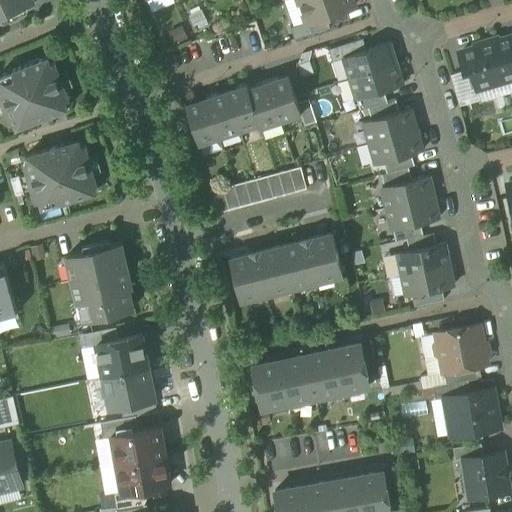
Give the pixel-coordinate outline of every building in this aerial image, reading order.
[(0,0),(0,15),(34,1),(33,0),(0,0)] [(353,6),(351,0),(298,0),(307,21),(307,23),(326,16),(353,6)] [(290,28),(294,39),(330,28),(326,16),(307,23),(307,21),(290,28)] [(471,69),(477,89),(511,78),(511,58),(511,57),(511,37),(497,42),(497,39),(476,45),(476,48),(460,53),(465,71),(471,69)] [(328,50),(332,62),(344,58),(343,58),(366,50),(363,39),(328,50)] [(344,58),(350,78),(396,64),(389,43),(366,50),(343,58),(344,58)] [(13,121),(16,128),(67,108),(64,101),(69,100),(54,62),(50,64),(47,57),(0,75),(0,99),(9,123),(13,121)] [(402,85),(396,64),(350,78),(357,99),(383,91),(402,85)] [(453,75),(462,106),(481,100),(477,89),(471,69),(465,71),(453,75)] [(288,76),(267,83),(280,121),(301,114),(288,76)] [(259,128),(280,121),(267,83),(248,89),(247,89),(259,124),(258,124),(259,128)] [(239,130),(258,124),(259,124),(247,89),(248,89),(247,85),(226,92),(239,130)] [(357,99),(360,111),(387,102),(383,91),(357,99)] [(219,137),(239,130),(226,92),(206,99),(219,137)] [(198,144),(219,137),(206,99),(186,106),(198,144)] [(368,108),(371,120),(399,112),(396,100),(368,108)] [(364,122),(370,143),(416,130),(410,109),(399,112),(371,120),(364,122)] [(422,151),(416,130),(370,143),(376,164),(383,162),(411,154),(422,151)] [(39,201),(41,208),(94,193),(92,185),(96,184),(85,146),(80,147),(78,140),(26,155),(28,162),(23,164),(34,202),(39,201)] [(383,162),(386,174),(414,166),(411,154),(383,162)] [(295,193),(306,190),(300,167),(289,170),(295,193)] [(409,168),(386,174),(381,175),(384,187),(411,180),(409,168)] [(284,195),(295,193),(289,170),(278,173),(284,195)] [(273,198),(284,195),(278,173),(267,176),(273,198)] [(262,201),(273,198),(267,176),(256,179),(262,201)] [(382,187),(387,208),(434,197),(428,176),(411,180),(384,187),(382,187)] [(251,204),(262,201),(256,179),(245,182),(251,204)] [(240,207),(251,204),(245,182),(234,185),(240,207)] [(229,210),(240,207),(234,185),(223,188),(229,210)] [(218,213),(229,210),(223,188),(212,191),(218,213)] [(439,218),(434,197),(387,208),(392,230),(420,223),(439,218)] [(392,230),(395,241),(423,235),(420,223),(392,230)] [(313,239),(307,241),(317,282),(343,276),(332,233),(313,238),(313,239)] [(406,239),(409,251),(436,245),(434,233),(406,239)] [(291,288),(317,282),(307,241),(301,243),(300,241),(281,246),(291,288)] [(397,253),(402,274),(449,265),(444,243),(436,245),(409,251),(397,253)] [(89,301),(93,318),(133,308),(126,279),(129,279),(121,244),(66,257),(77,303),(89,301)] [(266,295),(291,288),(281,246),(261,250),(262,252),(256,254),(266,295)] [(240,301),(266,295),(256,254),(249,255),(249,254),(229,258),(240,301)] [(0,266),(0,316),(17,312),(4,265),(0,266)] [(453,286),(449,265),(402,274),(406,296),(412,295),(441,288),(453,286)] [(412,295),(415,307),(444,300),(441,288),(412,295)] [(440,356),(443,372),(478,365),(486,364),(479,324),(436,333),(437,341),(434,346),(436,353),(440,356)] [(82,334),(85,347),(96,345),(96,344),(118,339),(116,328),(82,334)] [(96,345),(103,376),(148,367),(141,335),(118,339),(96,344),(96,345)] [(369,386),(360,343),(333,348),(342,391),(369,386)] [(342,391),(333,348),(306,354),(315,397),(342,391)] [(315,397),(306,354),(279,360),(288,403),(315,397)] [(288,403),(279,360),(252,365),(261,408),(288,403)] [(432,386),(435,399),(444,397),(444,396),(470,392),(468,379),(481,377),(478,365),(443,372),(446,384),(432,386)] [(103,376),(109,408),(120,406),(155,399),(148,367),(103,376)] [(444,397),(451,436),(499,427),(492,388),(470,392),(444,396),(444,397)] [(0,398),(0,427),(19,423),(12,396),(0,398)] [(120,406),(123,418),(136,416),(157,411),(155,399),(120,406)] [(138,431),(136,416),(123,418),(100,423),(103,438),(111,437),(110,436),(138,431)] [(111,437),(116,465),(165,456),(160,427),(138,431),(110,436),(111,437)] [(0,444),(0,489),(21,484),(10,441),(0,444)] [(453,448),(455,460),(463,458),(482,455),(480,443),(453,448)] [(463,458),(466,481),(469,481),(474,483),(477,496),(509,491),(502,452),(482,455),(463,458)] [(170,484),(165,456),(116,465),(121,492),(121,493),(141,489),(142,493),(148,492),(147,488),(170,484)] [(356,475),(362,511),(390,511),(383,470),(356,475)] [(329,480),(334,511),(362,511),(356,475),(329,480)] [(301,485),(306,511),(334,511),(329,480),(301,485)] [(469,498),(477,496),(474,483),(469,481),(466,481),(469,498)] [(274,490),(278,511),(306,511),(301,485),(274,490)] [(113,493),(116,510),(144,505),(142,493),(141,489),(121,493),(121,492),(113,493)]
